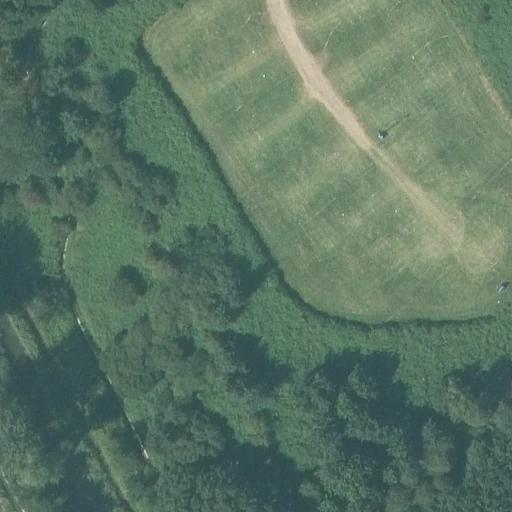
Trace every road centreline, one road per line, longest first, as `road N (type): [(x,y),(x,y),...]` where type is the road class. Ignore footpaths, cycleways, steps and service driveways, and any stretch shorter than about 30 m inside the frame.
road 1 (track): [(127,511),(0,261)]
road 2 (track): [(275,0),(289,39),(344,116)]
